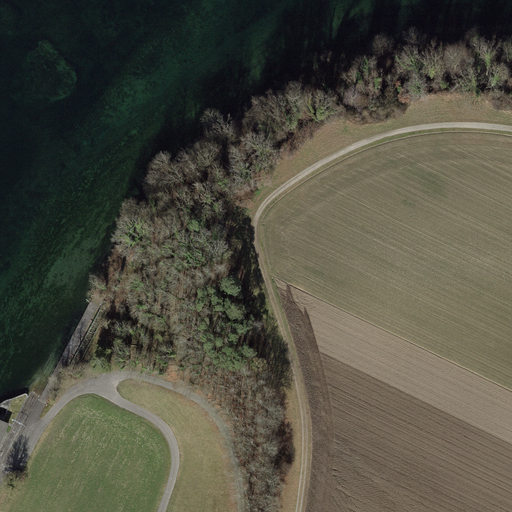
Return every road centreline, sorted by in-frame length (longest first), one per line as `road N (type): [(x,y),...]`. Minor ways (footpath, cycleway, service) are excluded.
road 1 (track): [(298,511),(302,450),(275,298),(259,258),(258,211),(271,193),(365,139),(416,126),(511,128)]
road 2 (unclassified): [(241,511),(233,448),(212,410),(139,374),(95,383)]
road 3 (residential): [(163,511),(177,445),(159,421),(95,383)]
